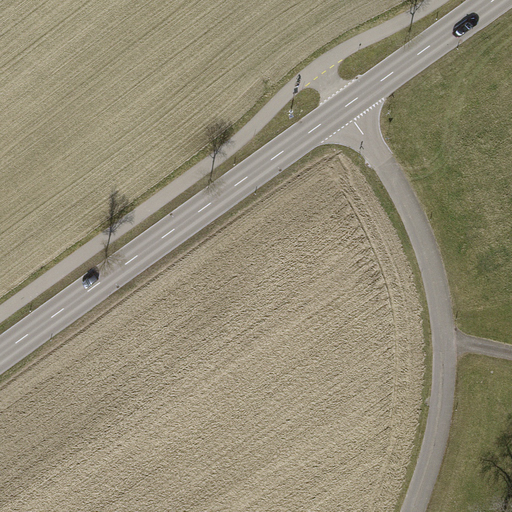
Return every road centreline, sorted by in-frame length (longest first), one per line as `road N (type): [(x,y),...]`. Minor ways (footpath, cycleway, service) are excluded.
road 1 (unclassified): [(347,104),(432,257),(443,339),(440,421),(414,511)]
road 2 (tertiary): [(347,104),(0,353)]
road 3 (tertiary): [(494,0),(347,104)]
